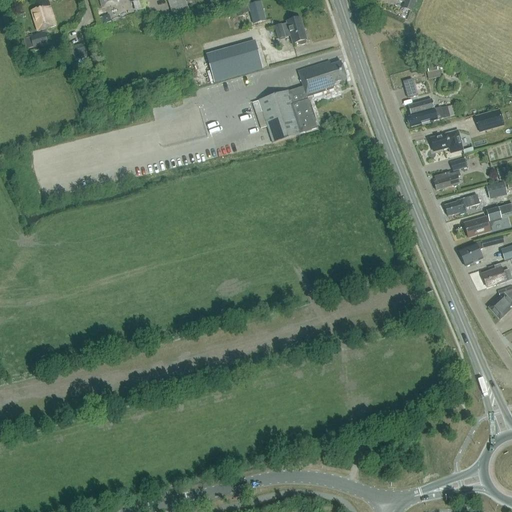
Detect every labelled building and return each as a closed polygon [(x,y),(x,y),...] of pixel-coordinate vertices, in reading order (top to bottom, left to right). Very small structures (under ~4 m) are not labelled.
[(38,10),(31,12),(37,32),(56,27),(49,2),(45,3),(44,0),(41,0),(36,2),(38,10)] [(99,0),(102,8),(117,4),(115,0),(99,0)] [(130,0),(131,3),(135,2),(138,11),(144,9),(141,0),(130,0)] [(167,0),(173,17),(188,12),(184,0),(167,0)] [(395,0),(399,1),(404,3),(402,9),(412,12),(416,0),(395,0)] [(261,3),(248,6),(253,25),(266,21),(261,3)] [(102,17),(104,24),(111,22),(109,15),(102,17)] [(305,41),(306,40),(300,18),(286,22),(287,24),(281,26),(281,25),(274,27),(278,40),(285,38),(283,34),(289,32),(293,44),(298,43),(299,45),(301,46),(305,45),(306,43),(305,41)] [(48,44),(44,33),(33,36),(36,48),(48,44)] [(255,42),(235,47),(243,74),(262,69),(255,42)] [(87,58),(83,44),(69,48),(73,62),(87,58)] [(298,72),(303,87),(300,88),(298,92),(291,95),(290,91),(259,101),(272,145),(303,135),(317,130),(316,125),(316,123),(310,103),(308,102),(307,98),(335,89),(334,85),(347,81),(342,64),(331,67),(330,62),(298,72)] [(426,68),(428,74),(438,71),(436,65),(426,68)] [(158,106),(160,113),(186,106),(184,99),(158,106)] [(455,115),(453,106),(440,109),(440,108),(434,110),(431,100),(408,107),(411,116),(409,117),(409,119),(408,119),(409,121),(408,123),(408,125),(410,126),(411,128),(455,115)] [(479,133),(504,127),(499,110),(475,117),(479,133)] [(434,152),(443,150),(443,151),(448,150),(449,155),(463,151),(458,131),(446,134),(446,135),(430,139),(434,152)] [(466,168),(464,160),(451,164),(453,172),(466,168)] [(459,174),(462,174),(461,171),(449,175),(449,173),(439,176),(435,178),(436,183),(434,183),(436,191),(459,185),(457,178),(460,177),(459,174)] [(508,172),(498,175),(500,181),(510,178),(508,172)] [(504,182),(486,187),(490,201),(507,196),(504,182)] [(445,207),(448,218),(460,214),(460,216),(467,214),(465,209),(480,205),(477,195),(456,201),(457,203),(445,207)] [(486,213),(489,223),(501,220),(498,209),(486,213)] [(489,233),(485,218),(464,225),(468,239),(489,233)] [(502,236),(480,242),(480,243),(482,249),(482,250),(504,244),(502,236)] [(482,250),(482,249),(480,243),(475,244),(465,249),(466,250),(459,253),(465,267),(474,263),(475,263),(482,260),(479,252),(482,250)] [(511,246),(501,251),(504,261),(505,261),(511,258),(511,246)] [(495,270),(482,275),(487,288),(496,285),(499,284),(499,286),(507,283),(511,280),(511,279),(508,270),(503,272),(500,265),(494,267),(495,270)] [(499,299),(488,309),(500,321),(511,310),(510,310),(511,307),(511,287),(498,292),(500,298),(499,299)]
